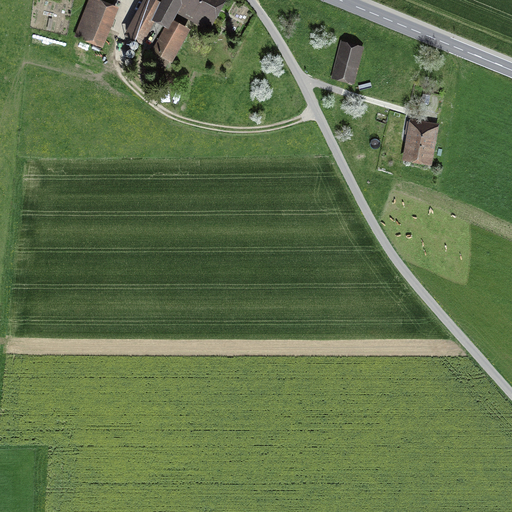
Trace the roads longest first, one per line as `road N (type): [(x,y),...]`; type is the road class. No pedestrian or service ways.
road 1 (unclassified): [(250,0),(300,78),(381,237),(511,394)]
road 2 (track): [(316,112),(270,128),(187,121),(127,80),(120,33)]
road 3 (secondary): [(511,70),(340,0)]
